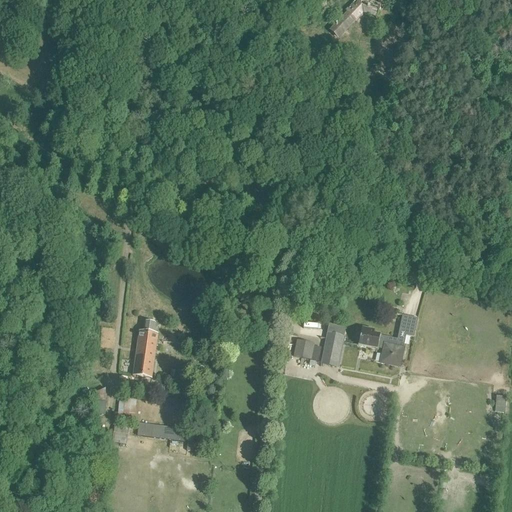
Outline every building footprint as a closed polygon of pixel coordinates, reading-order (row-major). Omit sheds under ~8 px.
[(346,13),(329,32),(338,40),(363,15),(375,19),(381,5),(366,0),(355,0),(345,12),(346,13)] [(400,369),(404,348),(404,349),(406,337),(414,339),(418,320),(402,317),(397,341),(380,337),(380,336),(373,335),(374,332),(362,330),(358,348),(377,352),(377,350),(383,351),(380,365),(400,369)] [(139,333),(133,377),(151,379),(157,336),(153,335),(155,325),(144,324),(143,334),(139,333)] [(326,340),(322,364),(337,367),(342,344),(344,329),(329,326),(326,340)] [(297,342),(294,358),(310,361),(314,346),(297,342)] [(176,381),(178,372),(174,371),(175,370),(171,369),(169,380),(176,381)] [(106,390),(93,395),(91,417),(99,418),(99,417),(105,417),(106,404),(106,390)] [(136,398),(120,397),(117,424),(134,425),(136,398)] [(505,414),(506,399),(496,398),(495,413),(505,414)] [(190,432),(139,425),(137,437),(188,444),(187,452),(193,453),(195,436),(189,435),(190,432)] [(112,443),(126,446),(128,428),(114,427),(112,443)]
